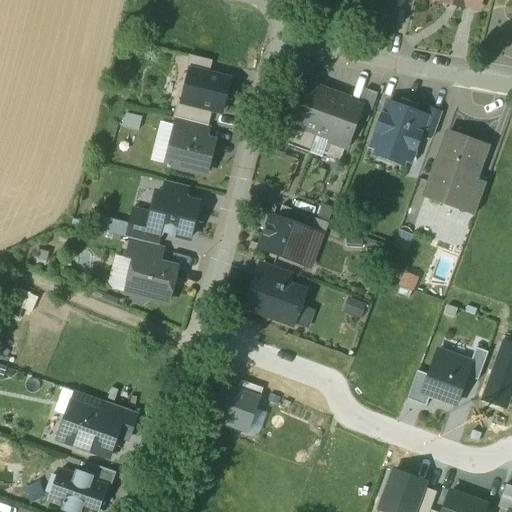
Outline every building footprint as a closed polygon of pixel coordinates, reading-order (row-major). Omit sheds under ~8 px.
[(185,68),(189,69),(209,74),(212,62),(189,56),(185,68)] [(181,102),(180,106),(211,114),(222,117),(231,80),(209,74),(189,69),(181,102)] [(315,87),(313,92),(300,87),(288,121),(288,122),(317,132),(332,93),(315,87)] [(365,89),(358,108),(359,109),(355,118),(367,122),(377,94),(365,89)] [(348,99),(332,93),(317,132),(346,143),(355,118),(359,109),(358,108),(346,104),(348,99)] [(177,119),(208,126),(211,114),(180,106),(181,102),(177,101),(173,117),(177,119)] [(401,107),(388,102),(384,115),(382,114),(376,132),(377,132),(371,148),(377,150),(375,156),(401,165),(403,159),(409,162),(414,149),(415,150),(421,133),(420,133),(420,131),(426,116),(425,116),(413,111),(415,106),(403,102),(401,107)] [(442,114),(428,109),(425,116),(426,116),(420,131),(433,136),(442,114)] [(208,126),(177,119),(174,133),(205,140),(208,126)] [(317,132),(288,122),(281,142),(309,153),(317,132)] [(346,143),(317,132),(309,153),(338,163),(346,143)] [(205,140),(174,133),(166,165),(206,175),(214,142),(205,140)] [(465,144),(447,137),(425,198),(464,212),(475,182),(488,148),(467,140),(465,144)] [(188,187),(166,182),(163,194),(185,200),(188,187)] [(475,182),(464,212),(474,216),(485,186),(475,182)] [(163,194),(156,193),(151,214),(148,226),(147,229),(160,233),(189,240),(199,203),(185,200),(163,194)] [(313,218),(282,206),(277,219),(309,231),(313,218)] [(151,214),(133,210),(130,222),(148,226),(151,214)] [(277,219),(271,217),(260,248),(303,264),(314,233),(309,231),(277,219)] [(148,226),(130,222),(126,238),(129,239),(130,238),(156,245),(156,246),(157,246),(160,233),(147,229),(148,226)] [(345,248),(362,248),(362,239),(347,231),(345,248)] [(156,245),(130,238),(129,239),(125,258),(134,261),(134,259),(160,266),(161,265),(165,248),(157,246),(156,246),(156,245)] [(160,266),(134,259),(134,261),(126,293),(132,295),(132,296),(135,302),(143,304),(149,300),(149,299),(167,303),(176,269),(161,265),(160,266)] [(294,274),(265,263),(260,276),(289,287),(294,274)] [(402,273),(397,286),(413,292),(417,280),(402,273)] [(260,276),(259,276),(253,291),(252,290),(246,307),(293,324),(300,305),(304,293),(289,287),(260,276)] [(313,310),(300,305),(293,324),(306,329),(313,310)] [(511,346),(505,344),(484,400),(505,408),(511,388),(511,346)] [(467,377),(478,381),(489,353),(477,349),(472,363),(467,377)] [(467,377),(472,363),(438,351),(428,376),(422,393),(430,396),(457,405),(467,377)] [(407,400),(426,407),(430,396),(422,393),(428,376),(417,372),(407,400)] [(237,392),(259,400),(263,389),(241,381),(237,392)] [(237,392),(223,387),(212,418),(247,431),(259,400),(237,392)] [(58,442),(110,458),(117,436),(122,420),(104,414),(70,403),(58,442)] [(128,440),(137,413),(107,403),(104,414),(122,420),(117,436),(128,440)] [(115,473),(88,464),(84,475),(107,483),(103,493),(108,495),(115,473)] [(84,475),(76,472),(75,476),(60,470),(58,476),(51,495),(49,501),(64,506),(63,510),(69,511),(79,511),(80,511),(96,511),(98,507),(101,507),(103,506),(104,505),(105,502),(105,500),(104,498),(102,497),(103,493),(107,483),(84,475)] [(393,472),(379,510),(383,511),(413,511),(422,488),(424,483),(393,472)] [(53,474),(46,493),(51,495),(58,476),(53,474)] [(510,511),(511,511),(511,486),(506,485),(498,508),(510,511)] [(424,488),(413,511),(429,511),(437,493),(424,488)] [(483,511),(486,506),(450,493),(442,511),(483,511)]
